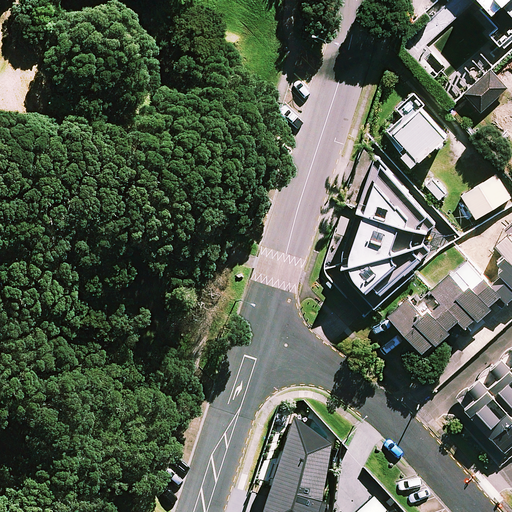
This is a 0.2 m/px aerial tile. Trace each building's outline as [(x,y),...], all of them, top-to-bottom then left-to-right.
[(511,0),(483,0),(488,5),(483,9),(498,26),(491,32),(503,45),(511,36),(511,0)] [(463,92),(481,110),(508,86),(490,67),(463,92)] [(415,164),(448,134),(423,107),(428,102),(417,91),(400,106),(406,113),(391,128),(391,137),(415,164)] [(356,216),(341,211),(322,272),(346,296),(357,286),(375,307),(457,234),(392,160),(377,144),(361,152),(346,201),(359,205),(356,216)] [(511,195),(511,194),(498,172),(463,195),(478,218),(511,195)] [(433,176),(424,184),(440,200),(448,193),(433,176)] [(511,301),(511,231),(511,230),(488,250),(506,271),(494,282),(471,255),(434,288),(424,296),(419,290),(393,313),(426,349),(462,318),(468,326),(503,296),(510,304),(511,301)] [(467,406),(511,454),(511,363),(505,357),(494,367),(501,375),(493,384),(485,375),(472,387),(479,394),(467,406)] [(286,415),(253,511),(319,511),(323,501),(317,498),(325,437),(286,415)] [(390,511),(374,495),(357,511),(390,511)]
